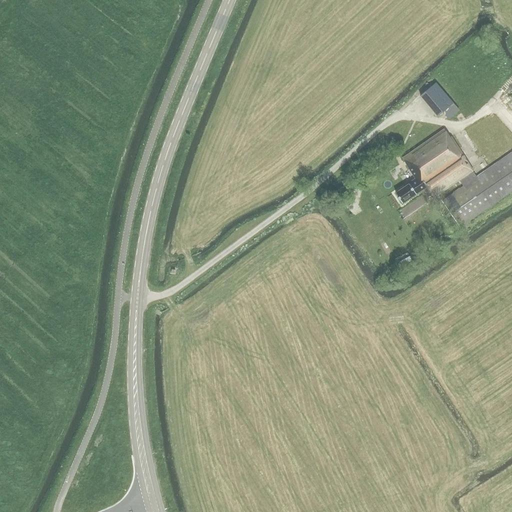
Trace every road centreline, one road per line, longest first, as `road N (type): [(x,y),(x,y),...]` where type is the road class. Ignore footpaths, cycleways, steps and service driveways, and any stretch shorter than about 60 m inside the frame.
road 1 (secondary): [(137,298),(159,175),(229,0)]
road 2 (secondary): [(137,298),(131,413),(145,499)]
road 3 (secondary): [(158,496),(141,413),(137,298)]
